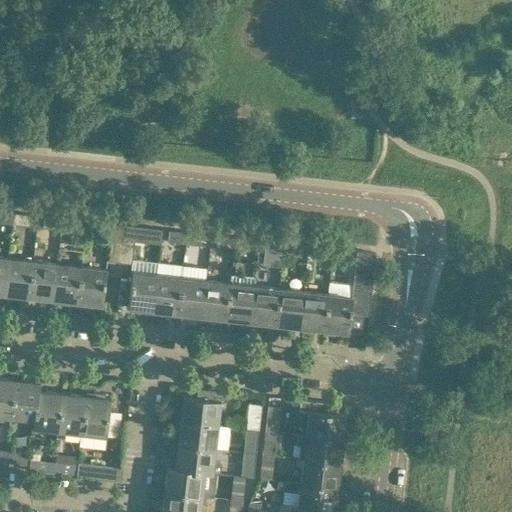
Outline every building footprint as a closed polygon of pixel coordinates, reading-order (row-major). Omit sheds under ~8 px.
[(0,136),(8,137),(10,113),(0,112),(0,136)] [(0,210),(0,222),(12,223),(13,212),(0,210)] [(13,212),(12,223),(30,225),(31,214),(13,212)] [(43,215),(42,227),(60,229),(62,217),(43,215)] [(62,217),(60,229),(79,231),(80,219),(62,217)] [(112,223),(108,260),(120,261),(123,236),(124,224),(112,223)] [(168,229),(167,241),(185,243),(187,231),(168,229)] [(187,231),(185,243),(204,245),(205,233),(187,231)] [(217,234),(215,246),(232,248),(233,236),(217,234)] [(123,236),(120,261),(132,262),(134,237),(123,236)] [(233,236),(232,248),(248,250),(249,238),(233,236)] [(265,240),(264,252),(282,254),(284,242),(265,240)] [(284,242),(282,254),(301,256),(302,244),(284,242)] [(314,245),(312,257),(331,259),(332,247),(314,245)] [(332,247),(331,259),(349,261),(350,249),(332,247)] [(327,291),(322,328),(326,329),(325,331),(343,333),(344,330),(348,331),(351,312),(369,314),(376,252),(356,250),(351,294),(327,291)] [(24,295),(26,295),(30,260),(6,257),(2,292),(5,293),(5,295),(23,297),(24,295)] [(48,297),(51,298),(55,262),(30,260),(26,295),(30,296),(29,298),(48,300),(48,297)] [(72,300),(75,301),(79,265),(55,262),(51,298),(54,298),(54,301),(72,303),(72,300)] [(79,265),(75,301),(78,301),(78,303),(96,305),(96,303),(100,303),(104,268),(79,265)] [(127,306),(152,309),(156,272),(130,269),(127,306)] [(173,311),(176,312),(180,275),(156,272),(152,309),(154,310),(154,312),(172,314),(173,311)] [(249,320),(253,283),(254,275),(230,273),(228,280),(224,317),(227,317),(227,320),(245,322),(246,320),(249,320)] [(197,314),(200,314),(204,277),(180,275),(176,312),(179,312),(179,314),(197,317),(197,314)] [(221,316),(224,317),(228,280),(204,277),(200,314),(203,315),(203,317),(221,319),(221,316)] [(271,322),(274,323),(278,286),(253,283),(249,320),(253,321),(252,323),(270,325),(271,322)] [(295,325),(298,326),(300,305),(302,288),(278,286),(274,323),(277,323),(277,326),(295,328),(295,325)] [(319,328),(322,328),(327,291),(302,288),(300,305),(298,326),(301,326),(301,328),(319,330),(319,328)] [(10,417),(34,419),(37,389),(38,389),(39,382),(22,380),(23,376),(22,376),(21,380),(14,379),(10,417)] [(0,415),(10,417),(14,379),(0,377),(0,415)] [(106,392),(121,394),(122,383),(107,381),(106,392)] [(33,427),(57,429),(62,392),(46,390),(46,387),(45,387),(45,390),(38,389),(37,389),(34,419),(33,427)] [(179,419),(217,423),(219,399),(224,400),(225,391),(226,391),(226,390),(196,387),(196,388),(195,396),(182,394),(180,410),(177,410),(177,411),(180,412),(179,419)] [(57,429),(57,436),(64,437),(65,430),(81,432),(86,395),(70,393),(70,389),(69,389),(68,393),(62,392),(57,429)] [(92,395),(86,395),(81,432),(80,445),(105,448),(110,397),(104,397),(104,393),(94,392),(93,392),(92,395)] [(300,399),(299,409),(308,410),(305,432),(305,433),(343,437),(345,422),(348,422),(348,421),(345,420),(346,413),(337,412),(338,404),(340,404),(340,403),(300,399)] [(246,427),(258,428),(261,403),(248,402),(246,427)] [(265,429),(278,431),(280,406),(268,404),(265,429)] [(176,443),(214,447),(217,423),(179,419),(177,434),(174,434),(174,435),(177,436),(176,443)] [(246,428),(243,451),(256,452),(258,430),(246,428)] [(264,431),(262,453),(274,454),(276,432),(264,431)] [(298,432),(296,443),(304,444),(302,457),(341,461),(342,446),(346,446),(346,444),(343,444),(343,437),(305,433),(298,432)] [(171,458),(171,459),(174,459),(174,466),(174,467),(203,471),(211,472),(220,473),(221,462),(212,461),(214,447),(176,443),(175,458),(171,458)] [(5,462),(29,464),(30,458),(30,452),(6,450),(5,462)] [(241,476),(245,476),(253,477),(256,452),(243,451),(241,476)] [(262,453),(259,477),(271,478),(274,454),(262,453)] [(302,457),(300,481),(338,485),(340,469),(343,470),(343,468),(340,468),(341,461),(302,457)] [(28,471),(52,473),(54,461),(30,458),(29,464),(28,471)] [(52,473),(76,476),(78,463),(54,461),(52,473)] [(78,463),(76,476),(101,479),(103,466),(78,463)] [(201,494),(203,471),(174,467),(174,466),(166,465),(164,482),(161,481),(161,482),(164,483),(163,490),(201,494)] [(232,476),(230,499),(242,500),(245,476),(241,476),(241,477),(232,476)] [(284,480),(283,489),(299,491),(297,504),(297,505),(327,509),(327,510),(335,511),(337,493),(340,494),(341,492),(337,492),(338,485),(300,481),(293,480),(293,481),(284,480)] [(160,511),(198,511),(201,494),(163,490),(161,505),(158,505),(158,506),(161,506),(160,511)] [(230,499),(228,511),(240,511),(242,500),(230,499)] [(249,500),(247,511),(258,511),(260,501),(257,500),(249,500)] [(280,502),(278,511),(326,511),(327,510),(327,509),(297,505),(297,504),(289,503),(280,502)]
